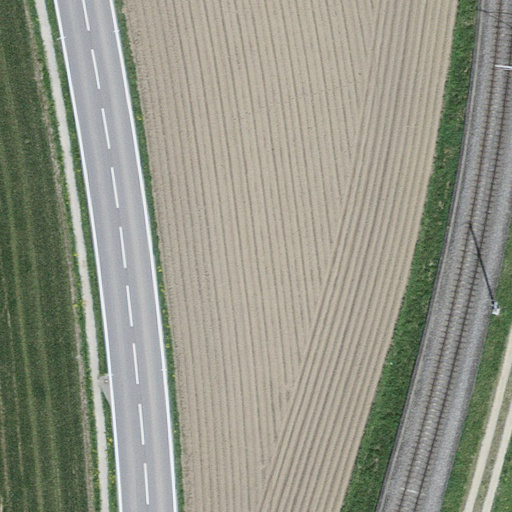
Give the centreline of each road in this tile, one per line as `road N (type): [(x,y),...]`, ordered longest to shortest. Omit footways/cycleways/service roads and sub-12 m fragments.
road 1 (secondary): [(82,0),(118,216),(147,511)]
road 2 (track): [(475,511),(511,378)]
